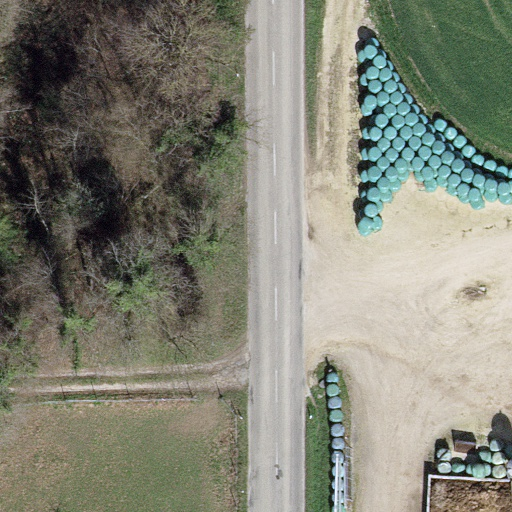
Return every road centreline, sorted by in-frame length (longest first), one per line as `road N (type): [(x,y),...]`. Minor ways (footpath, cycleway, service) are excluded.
road 1 (tertiary): [(271,511),(270,0)]
road 2 (track): [(0,390),(136,381),(273,387)]
